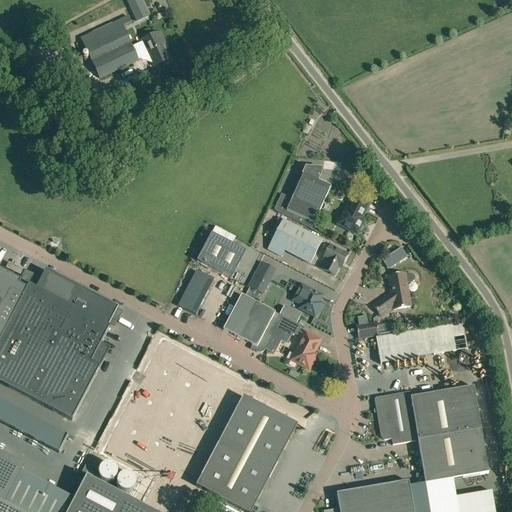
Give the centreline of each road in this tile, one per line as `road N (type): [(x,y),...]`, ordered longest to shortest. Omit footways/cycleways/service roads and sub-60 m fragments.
road 1 (unclassified): [(256,0),(489,299),(511,382)]
road 2 (unclassified): [(351,415),(160,319)]
road 3 (unclassified): [(351,415),(338,313),(388,214)]
